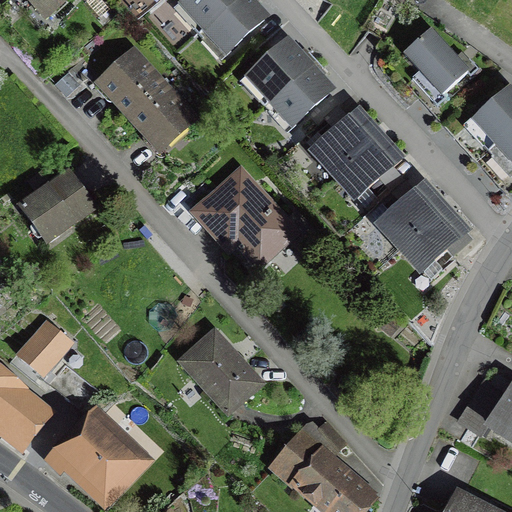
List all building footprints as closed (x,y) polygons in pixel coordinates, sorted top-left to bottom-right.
[(81,0),(12,0),(42,34),(81,0)] [(186,0),(174,11),(198,36),(238,0),(186,0)] [(273,21),(253,0),(238,0),(198,36),(223,65),(273,21)] [(427,34),(402,58),(438,96),(463,72),(427,34)] [(242,81),(265,107),(314,63),(291,37),(242,81)] [(95,90),(126,124),(165,89),(135,55),(95,90)] [(340,92),(314,63),(265,107),(291,136),(340,92)] [(450,133),(477,164),(511,134),(511,83),(510,82),(450,133)] [(195,121),(165,89),(126,124),(155,157),(195,121)] [(316,155),(340,181),(389,137),(365,111),(316,155)] [(511,189),(511,134),(477,164),(504,196),(511,189)] [(415,165),(389,137),(340,181),(366,209),(415,165)] [(302,236),(245,177),(193,226),(250,286),(302,236)] [(70,178),(20,208),(43,246),(93,215),(70,178)] [(379,232),(403,258),(452,213),(428,187),(379,232)] [(478,241),(452,213),(403,258),(429,286),(478,241)] [(46,325),(17,358),(37,375),(66,341),(46,325)] [(257,389),(213,339),(184,365),(228,415),(257,389)] [(52,424),(0,381),(0,431),(28,454),(52,424)] [(511,402),(488,439),(511,454),(511,402)] [(138,467),(90,422),(57,456),(105,502),(138,467)] [(328,424),(317,434),(335,454),(346,444),(328,424)] [(363,511),(371,503),(302,441),(277,468),(325,511),(363,511)] [(489,511),(461,498),(453,511),(489,511)]
